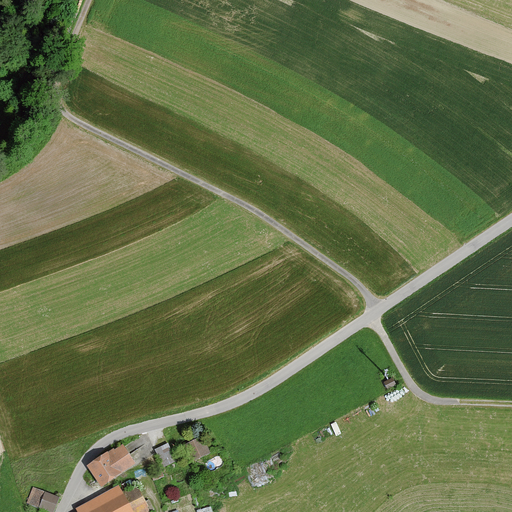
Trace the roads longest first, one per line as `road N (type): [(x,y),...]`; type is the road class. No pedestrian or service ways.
road 1 (unclassified): [(511,212),(286,370),(218,404),(98,444),(57,511)]
road 2 (track): [(380,304),(245,206),(69,117),(56,82),(88,0)]
